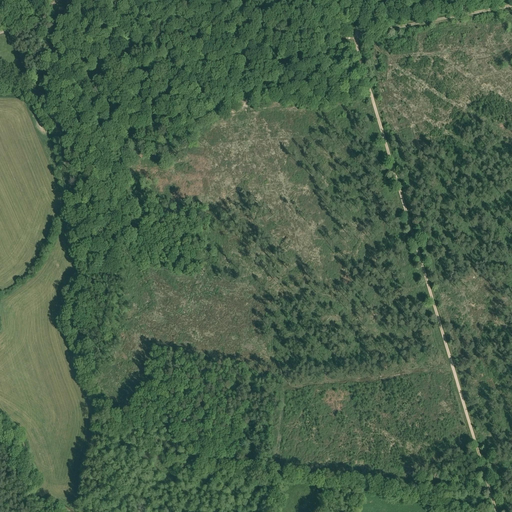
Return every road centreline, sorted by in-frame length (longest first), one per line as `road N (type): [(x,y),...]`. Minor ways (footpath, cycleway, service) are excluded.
road 1 (track): [(497,511),(357,34)]
road 2 (track): [(357,34),(511,4)]
